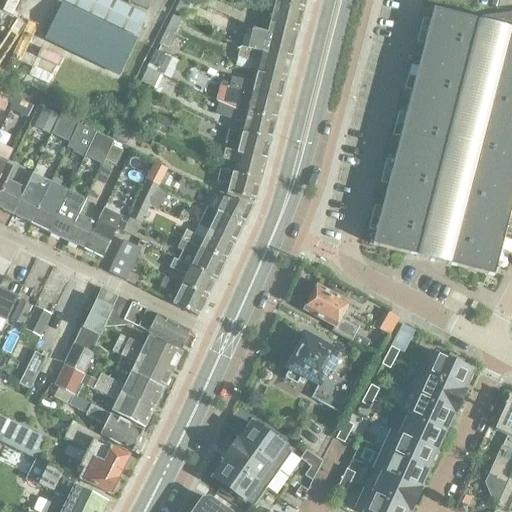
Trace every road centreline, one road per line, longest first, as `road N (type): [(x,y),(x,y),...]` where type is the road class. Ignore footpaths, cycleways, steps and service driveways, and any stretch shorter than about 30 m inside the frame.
road 1 (residential): [(487,344),(344,262),(411,0)]
road 2 (primary): [(226,339),(281,215),(339,0)]
road 3 (residential): [(0,230),(226,339)]
road 4 (primary): [(143,511),(226,339)]
road 5 (residential): [(499,350),(425,511)]
